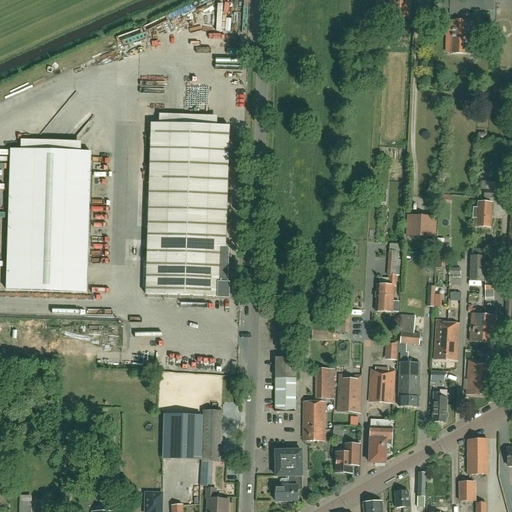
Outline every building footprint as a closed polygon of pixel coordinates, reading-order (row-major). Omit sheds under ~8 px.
[(390,0),(391,17),(409,18),(408,0),(390,0)] [(449,0),(449,15),(459,16),(459,10),(483,11),(483,0),(449,0)] [(483,0),(483,11),(493,11),(493,0),(483,0)] [(476,36),(469,36),(468,36),(468,28),(473,28),(473,22),(451,21),(451,37),(450,37),(449,43),(450,43),(450,53),(476,54),(476,36)] [(7,101),(0,103),(0,111),(10,107),(7,101)] [(146,295),(225,298),(225,294),(229,291),(231,250),(230,250),(227,247),(226,247),(229,127),(152,124),(146,295)] [(6,290),(87,293),(91,152),(10,150),(6,290)] [(500,184),(501,184),(501,190),(510,191),(510,184),(511,177),(511,168),(511,151),(502,151),(501,176),(500,184)] [(484,198),(496,199),(497,190),(484,190),(484,198)] [(100,211),(113,197),(109,193),(96,207),(100,211)] [(478,202),(478,208),(474,208),(473,218),(477,219),(476,227),(490,228),(492,203),(478,202)] [(109,233),(105,225),(114,221),(110,213),(94,220),(102,236),(109,233)] [(437,217),(407,215),(406,236),(435,238),(437,217)] [(100,262),(114,255),(106,237),(101,239),(104,247),(95,251),(100,262)] [(387,276),(389,276),(388,286),(377,286),(377,293),(375,293),(375,298),(376,298),(376,312),(392,313),(392,312),(398,312),(398,302),(393,302),(393,287),(395,287),(395,276),(399,276),(400,260),(398,260),(399,252),(398,252),(398,248),(393,248),(393,251),(389,251),(387,276)] [(471,256),(470,282),(484,282),(485,257),(471,256)] [(453,278),(461,278),(461,275),(461,269),(449,268),(449,275),(453,275),(453,278)] [(485,271),(485,291),(494,291),(496,291),(496,272),(496,271),(485,271)] [(434,307),(435,295),(435,287),(428,287),(426,307),(434,307)] [(323,295),(323,304),(335,304),(335,295),(323,295)] [(441,308),(442,295),(435,295),(434,307),(441,308)] [(484,315),(482,343),(494,344),(497,311),(489,311),(489,316),(484,315)] [(470,333),(469,342),(482,343),(484,315),(472,314),(471,328),(469,329),(469,332),(470,333)] [(312,341),(333,342),(334,316),(314,315),(313,323),(312,323),(312,341)] [(445,361),(448,323),(442,323),(443,321),(436,321),(434,360),(445,361)] [(414,334),(415,324),(400,323),(399,342),(398,344),(408,344),(420,346),(420,335),(414,334)] [(448,323),(445,361),(457,361),(459,324),(453,324),(448,323)] [(386,342),(385,358),(395,359),(396,343),(386,342)] [(398,407),(408,407),(418,407),(418,397),(420,397),(420,389),(419,389),(420,363),(410,363),(407,363),(408,354),(407,354),(400,354),(400,363),(399,363),(398,397),(399,397),(398,407)] [(124,355),(104,355),(104,364),(124,364),(124,355)] [(296,358),(275,358),(275,413),(296,413),(296,358)] [(466,390),(466,395),(479,396),(492,396),(495,364),(495,363),(488,362),(477,362),(468,361),(467,380),(466,390)] [(375,368),(375,370),(370,370),(369,401),(393,403),(394,371),(388,371),(388,369),(375,368)] [(326,400),(334,400),(335,370),(315,369),(315,399),(317,399),(317,403),(303,403),(303,442),(325,442),(325,403),(326,403),(326,400)] [(431,380),(445,380),(445,373),(432,372),(431,380)] [(348,413),(350,382),(348,382),(348,376),(339,376),(338,412),(348,413)] [(355,382),(350,382),(348,413),(360,413),(361,376),(355,376),(355,382)] [(434,393),(432,422),(445,423),(447,398),(440,397),(440,393),(434,393)] [(221,463),(223,411),(203,411),(201,463),(203,463),(203,477),(212,478),(212,463),(221,463)] [(198,458),(199,418),(167,417),(166,458),(198,458)] [(391,421),(370,421),(369,463),(385,464),(386,445),(391,445),(392,441),(392,439),(391,439),(391,421)] [(468,440),(468,462),(467,462),(467,475),(487,474),(487,439),(468,440)] [(352,466),(358,466),(359,446),(345,446),(345,454),(336,454),(336,474),(352,474),(352,466)] [(286,477),(301,477),(301,451),(279,452),(279,477),(286,477)] [(119,486),(120,460),(106,460),(106,485),(119,486)] [(418,473),(417,507),(425,508),(426,473),(418,473)] [(276,503),(287,502),(299,502),(298,490),(302,490),(301,477),(286,477),(286,479),(282,479),(280,481),(280,487),(275,487),(276,503)] [(469,482),(459,482),(459,502),(475,501),(475,500),(476,500),(476,482),(469,482)] [(228,511),(230,500),(216,499),(217,489),(207,489),(207,499),(208,499),(207,511),(228,511)] [(395,492),(396,508),(403,508),(403,511),(410,511),(410,507),(410,500),(409,500),(408,491),(402,492),(402,491),(397,491),(397,492),(395,492)] [(162,511),(163,495),(163,493),(144,493),(143,511),(162,511)] [(31,511),(32,496),(20,495),(19,511),(31,511)] [(374,501),(374,503),(372,503),(372,511),(382,511),(382,502),(379,502),(379,501),(374,501)] [(372,511),(372,503),(371,503),(371,502),(366,502),(366,503),(363,503),(363,511),(372,511)] [(484,511),(485,503),(475,503),(474,511),(484,511)]
